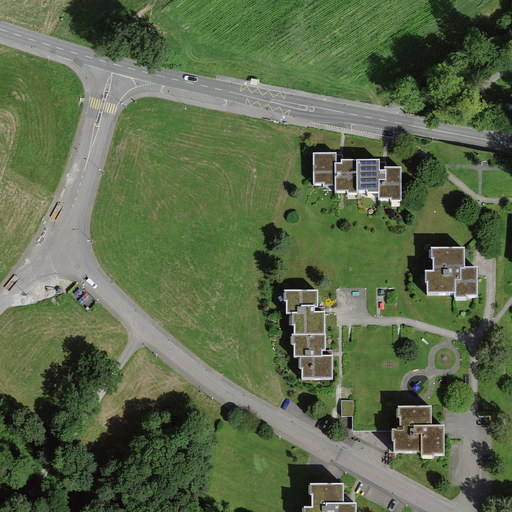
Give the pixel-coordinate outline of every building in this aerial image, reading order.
[(337,154),(313,154),(313,186),(335,186),(335,194),(347,194),(347,195),(358,195),(358,193),(357,162),(337,162),(337,154)] [(380,162),(357,162),(358,193),(379,193),(379,201),(402,200),(402,169),(380,169),(380,162)] [(464,252),(434,252),(434,275),(428,275),(428,295),(456,295),(456,300),(466,300),(466,297),(477,297),(477,271),(464,271),(464,252)] [(288,315),(295,315),(295,336),(325,336),(325,315),(315,315),(315,293),(288,293),(288,315)] [(295,358),(300,358),(300,369),(302,369),(302,380),(333,380),(333,358),(323,358),(323,351),(326,351),(325,336),(295,336),(295,358)] [(438,407),(406,408),(406,431),(400,431),(401,451),(429,451),(429,455),(453,455),(452,426),(439,426),(438,407)] [(348,483),(315,484),(315,507),(310,507),(309,511),(361,511),(361,502),(348,503),(348,483)]
